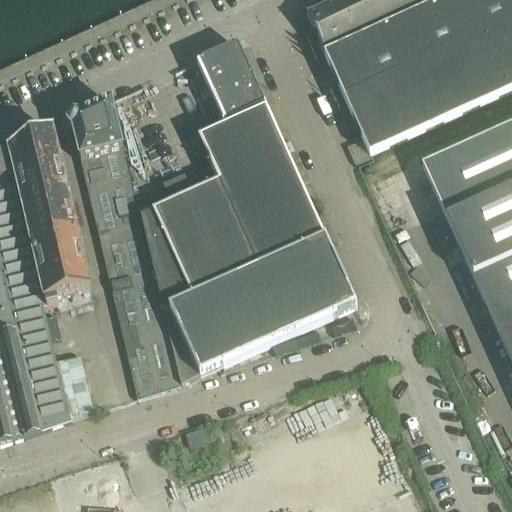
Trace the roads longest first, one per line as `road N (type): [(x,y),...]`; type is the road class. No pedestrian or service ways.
road 1 (unclassified): [(0,470),(404,329)]
road 2 (unclassified): [(255,19),(404,329)]
road 3 (unclassified): [(0,130),(255,19)]
road 4 (unclassified): [(404,329),(480,511)]
